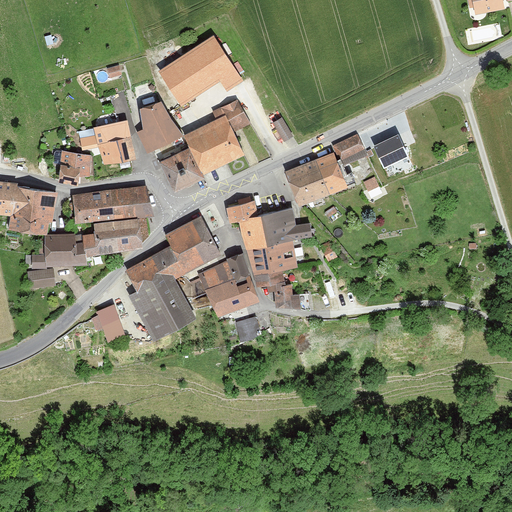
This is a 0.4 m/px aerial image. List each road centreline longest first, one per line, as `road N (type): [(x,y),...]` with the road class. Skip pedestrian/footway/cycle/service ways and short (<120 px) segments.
road 1 (tertiary): [(511,48),(201,198)]
road 2 (tertiary): [(177,215),(47,335),(0,360)]
road 3 (residential): [(177,215),(144,179),(74,189),(0,177)]
road 4 (residential): [(201,198),(243,252),(263,301),(328,313)]
road 5 (track): [(328,313),(419,301),(511,327)]
road 6 (track): [(459,76),(511,250)]
